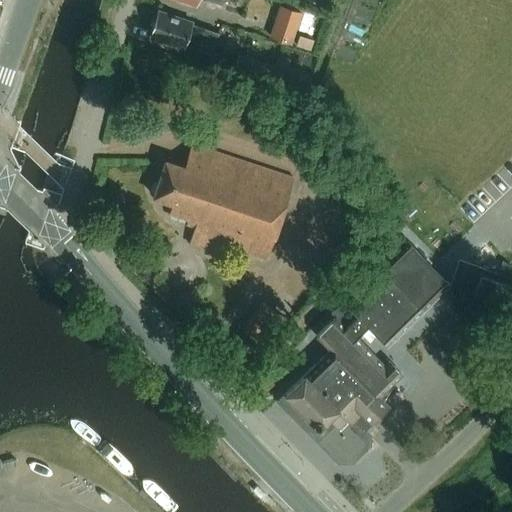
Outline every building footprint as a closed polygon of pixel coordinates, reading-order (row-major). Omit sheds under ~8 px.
[(290,45),(302,9),(281,2),(269,38),(290,45)] [(210,56),(218,34),(190,25),(191,24),(158,13),(150,37),(170,44),(170,46),(178,49),(180,47),(182,48),(185,40),(199,45),(197,51),(210,56)] [(283,70),(236,55),(230,75),(277,90),(278,86),(294,91),(296,86),(289,84),(291,78),(281,75),(283,70)] [(266,261),(293,179),(191,145),(183,168),(165,162),(153,198),(171,204),(168,214),(187,220),(185,225),(248,246),(245,254),(266,261)] [(367,327),(386,347),(449,285),(405,241),(330,314),(335,318),(316,336),(330,351),(278,402),(311,436),(338,463),(352,463),(369,446),(369,436),(364,431),(371,424),(370,422),(386,406),(378,398),(401,375),(389,363),(384,367),(355,338),(367,327)] [(511,287),(480,276),(473,296),(510,309),(511,302),(511,287)] [(242,326),(257,335),(262,327),(271,332),(281,315),(258,301),(242,326)]
